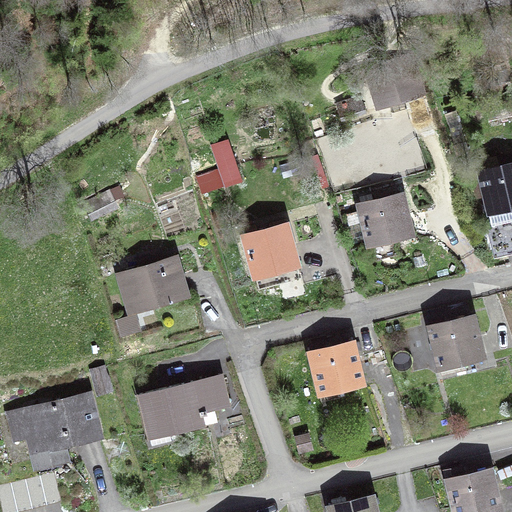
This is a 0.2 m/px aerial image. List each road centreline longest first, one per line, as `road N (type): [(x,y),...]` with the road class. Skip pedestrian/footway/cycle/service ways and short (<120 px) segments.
road 1 (unclassified): [(503,0),(335,21),(236,49),(154,84),(0,179)]
road 2 (residential): [(511,275),(239,342),(288,486)]
road 3 (residential): [(288,486),(511,433)]
